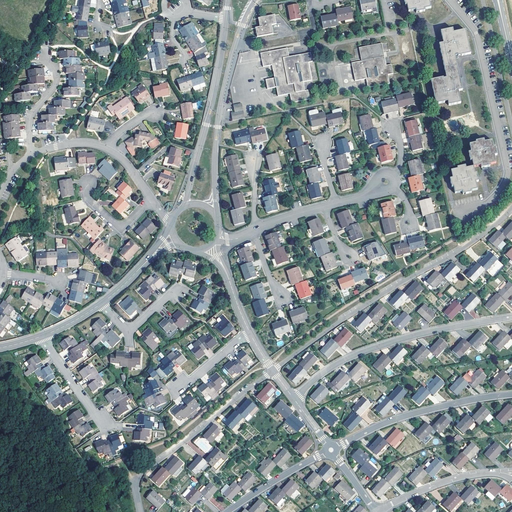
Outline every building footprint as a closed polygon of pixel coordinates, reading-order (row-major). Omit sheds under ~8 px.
[(128,6),(124,7),(123,4),(126,3),(125,0),(122,0),(119,1),(112,3),(114,11),(115,15),(125,12),(129,12),(128,6)] [(362,11),(372,9),(377,8),(375,0),(366,0),(367,1),(365,1),(360,2),(362,11)] [(430,0),(404,0),(406,5),(407,5),(408,11),(416,10),(417,13),(425,11),(425,9),(431,8),(429,0),(430,0)] [(299,12),(298,4),(288,6),(291,21),(301,19),(299,12)] [(88,14),(89,8),(79,6),(74,5),(73,11),(78,12),(77,20),(79,20),(87,21),(88,14)] [(336,10),(338,22),(345,20),(353,19),(351,8),(345,9),(344,9),(336,10)] [(125,12),(115,15),(118,28),(130,25),(132,24),(131,20),(128,21),(125,12)] [(338,26),(336,14),(327,16),(327,17),(326,17),(321,18),(323,28),(338,26)] [(276,24),(275,15),(258,18),(260,27),(255,28),(257,37),(273,34),(272,25),(276,24)] [(88,31),(87,21),(79,20),(80,26),(78,26),(79,37),(88,36),(88,31)] [(163,43),(164,24),(156,24),(155,28),(154,28),(154,39),(156,39),(155,45),(163,43)] [(189,25),(180,30),(184,37),(187,42),(196,36),(189,25)] [(439,44),(444,69),(457,66),(455,56),(456,56),(458,56),(471,54),(465,30),(454,33),(453,29),(441,32),(443,44),(439,44)] [(196,36),(187,42),(190,46),(194,53),(203,47),(201,44),(196,36)] [(100,43),(95,44),(97,55),(111,52),(109,41),(100,43)] [(153,45),(154,52),(150,53),(149,54),(150,59),(151,58),(166,56),(165,51),(163,43),(155,45),(153,45)] [(393,74),(391,65),(386,66),(382,43),(359,48),(361,61),(352,63),(355,81),(366,79),(368,88),(390,84),(388,75),(393,74)] [(209,64),(205,54),(208,53),(206,46),(205,46),(203,47),(194,53),(198,62),(200,67),(209,64)] [(282,54),(281,49),(261,53),(263,67),(272,65),(274,78),(266,80),(267,89),(276,87),(278,96),(290,94),(292,103),(310,99),(308,90),(305,91),(303,82),(312,80),(308,62),(312,62),(311,53),(289,57),(288,53),(282,54)] [(166,56),(151,58),(153,71),(168,68),(166,60),(166,56)] [(460,79),(457,66),(444,69),(446,78),(443,79),(443,78),(431,81),(436,104),(448,102),(449,106),(461,103),(458,91),(462,90),(460,79)] [(31,70),(32,77),(44,76),(44,69),(31,70)] [(190,76),(193,87),(194,90),(206,86),(205,83),(205,82),(202,72),(198,73),(196,74),(190,76)] [(37,84),(45,83),(44,80),(44,76),(32,77),(31,77),(31,81),(32,85),(37,84)] [(181,91),(193,87),(190,76),(177,81),(181,91)] [(153,88),(155,98),(162,96),(162,94),(170,93),(168,86),(166,83),(160,85),(160,86),(153,88)] [(30,92),(38,92),(37,88),(37,84),(32,85),(30,85),(24,86),(25,89),(25,93),(30,92)] [(150,96),(142,85),(138,88),(139,89),(132,94),(139,103),(143,100),(146,98),(146,99),(150,96)] [(17,94),(17,101),(30,100),(30,92),(25,93),(17,94)] [(411,93),(396,97),(399,108),(407,106),(407,105),(408,105),(413,103),(411,93)] [(119,120),(135,109),(127,98),(113,108),(111,105),(107,108),(113,116),(115,114),(119,120)] [(392,111),(399,110),(396,100),(381,103),(384,114),(392,112),(392,111)] [(191,103),(181,104),(183,119),(194,118),(191,103)] [(232,113),(234,120),(245,118),(242,104),(234,106),(236,112),(232,113)] [(319,126),(327,124),(324,113),(318,115),(310,117),(312,127),(318,125),(319,126)] [(341,113),(333,115),(326,116),(329,128),(337,126),(337,125),(343,123),(341,113)] [(7,123),(19,122),(20,122),(19,115),(6,116),(7,120),(7,123)] [(361,132),(373,129),(371,122),(370,115),(360,118),(362,125),(359,125),(361,132)] [(97,130),(97,131),(103,133),(105,122),(90,118),(87,129),(93,130),(93,129),(97,130)] [(405,121),(409,137),(422,134),(421,127),(417,128),(416,121),(415,121),(415,119),(405,121)] [(7,131),(20,129),(19,125),(19,122),(7,123),(6,123),(7,131)] [(189,125),(178,123),(176,132),(175,137),(186,139),(189,125)] [(7,138),(20,137),(20,134),(20,129),(7,131),(7,138)] [(265,129),(253,132),(250,132),(252,144),(261,142),(261,141),(262,141),(267,140),(265,129)] [(378,138),(376,129),(366,131),(366,132),(364,133),(365,139),(368,138),(369,145),(372,145),(374,144),(375,149),(378,148),(384,147),(383,141),(379,142),(378,138)] [(251,141),(249,130),(234,134),(236,144),(241,143),(242,143),(243,144),(251,141)] [(292,149),(303,146),(301,137),(300,137),(299,131),(288,134),(292,149)] [(135,136),(142,143),(142,141),(143,140),(148,141),(149,144),(152,148),(154,149),(159,145),(160,143),(157,139),(155,140),(152,135),(140,132),(135,135),(135,136)] [(422,149),(420,140),(422,140),(421,135),(409,138),(410,143),(408,143),(409,147),(411,147),(413,152),(422,149)] [(142,143),(135,136),(135,138),(132,138),(131,139),(126,142),(129,147),(128,148),(132,155),(136,155),(137,151),(137,150),(138,147),(141,147),(142,143)] [(340,155),(350,153),(346,139),(337,141),(338,147),(340,155)] [(497,155),(495,147),(494,147),(492,141),(484,143),(484,140),(476,142),(476,143),(470,145),(471,152),(469,153),(470,161),(472,161),(473,167),(481,166),(482,168),(485,168),(490,167),(489,165),(496,163),(494,156),(497,155)] [(310,155),(308,145),(297,148),(301,163),(311,161),(310,156),(310,155)] [(391,154),(389,145),(384,147),(378,148),(382,163),(392,161),(391,156),(391,154)] [(171,158),(170,158),(168,163),(179,167),(181,158),(180,158),(183,150),(172,147),(169,155),(172,156),(171,158)] [(87,162),(88,163),(88,164),(96,163),(94,153),(87,153),(87,152),(79,152),(80,162),(87,162)] [(281,169),(277,154),(267,157),(269,165),(271,164),(272,171),(281,169)] [(229,172),(240,170),(238,161),(237,161),(237,160),(236,155),(226,158),(229,172)] [(347,162),(345,155),(335,157),(337,165),(339,172),(349,169),(347,162)] [(68,158),(66,157),(63,157),(64,159),(55,160),(56,170),(69,169),(69,167),(76,167),(75,158),(68,159),(68,158)] [(101,168),(100,169),(104,172),(105,173),(104,175),(109,180),(118,172),(107,162),(104,160),(99,165),(101,168)] [(423,175),(419,160),(409,162),(410,167),(411,168),(410,169),(412,177),(423,175)] [(310,184),(320,182),(318,174),(317,168),(316,168),(315,165),(306,167),(307,170),(310,184)] [(455,194),(463,192),(463,195),(471,193),(471,191),(478,190),(476,182),(478,182),(478,179),(477,173),(475,174),(473,167),(466,169),(465,166),(457,168),(457,170),(451,172),(453,179),(450,180),(452,188),(454,187),(455,194)] [(243,179),(241,170),(229,173),(233,188),(243,185),(242,180),(243,179)] [(165,189),(170,191),(174,178),(161,173),(158,183),(166,186),(165,189)] [(350,174),(338,176),(340,185),(341,185),(341,186),(343,191),(353,189),(350,174)] [(423,191),(420,176),(409,179),(411,187),(412,188),(413,193),(423,191)] [(71,187),(73,187),(71,179),(60,181),(63,197),(72,196),(71,189),(71,187)] [(264,189),(265,193),(263,193),(265,197),(278,194),(276,188),(279,187),(278,183),(275,184),(274,179),(264,182),(265,187),(265,189),(264,189)] [(128,195),(129,194),(132,190),(125,183),(118,189),(119,191),(117,193),(121,197),(125,201),(128,198),(126,197),(128,195)] [(308,186),(310,193),(312,200),(322,197),(320,190),(318,183),(308,186)] [(232,196),(235,210),(246,207),(242,193),(232,196)] [(278,211),(274,195),(263,198),(265,208),(266,207),(266,208),(267,213),(278,211)] [(125,201),(121,197),(112,206),(120,213),(128,204),(125,201)] [(423,217),(434,214),(431,199),(420,202),(422,208),(421,208),(423,217)] [(381,205),(383,212),(385,219),(395,217),(394,212),(394,211),(394,210),(392,202),(381,205)] [(80,222),(79,216),(77,217),(77,214),(75,207),(65,209),(69,225),(80,222)] [(231,211),(234,225),(245,223),(243,215),(241,209),(231,211)] [(343,229),(353,225),(348,211),(338,214),(340,220),(340,221),(343,229)] [(440,229),(437,214),(426,217),(428,222),(428,223),(427,223),(429,232),(440,229)] [(100,228),(94,223),(92,220),(93,219),(90,216),(82,225),(92,235),(92,236),(95,239),(104,229),(101,227),(100,228)] [(395,227),(393,218),(382,221),(385,236),(396,233),(395,227)] [(319,224),(317,219),(308,223),(314,237),(324,233),(321,225),(319,226),(319,224)] [(157,227),(149,220),(144,226),(143,225),(136,232),(143,239),(150,232),(151,233),(157,227)] [(511,222),(505,230),(506,232),(503,235),(506,237),(509,241),(511,237),(511,222)] [(362,237),(357,224),(346,228),(349,237),(350,236),(351,237),(353,242),(362,239),(362,237)] [(499,231),(492,238),(493,239),(490,242),(496,248),(506,237),(503,235),(502,234),(499,231)] [(281,247),(276,233),(266,237),(268,242),(268,243),(267,243),(270,251),(281,247)] [(408,240),(410,250),(424,247),(422,237),(408,240)] [(21,246),(15,238),(6,244),(9,248),(12,253),(21,246)] [(324,239),(314,243),(319,258),(329,254),(327,248),(327,247),(324,239)] [(105,247),(106,246),(100,240),(90,250),(94,253),(95,252),(98,255),(99,254),(101,257),(107,259),(109,258),(111,257),(114,249),(109,247),(109,249),(108,249),(106,248),(105,247)] [(125,249),(124,250),(121,252),(121,255),(127,260),(131,256),(132,256),(139,248),(131,240),(125,246),(126,247),(125,249)] [(364,247),(367,255),(369,254),(372,261),(380,258),(378,252),(374,243),(364,247)] [(411,253),(408,243),(394,247),(396,256),(411,253)] [(27,255),(21,246),(12,253),(15,257),(18,262),(27,255)] [(243,265),(253,261),(251,256),(251,255),(252,255),(249,247),(241,250),(238,251),(243,265)] [(273,261),(275,267),(288,262),(283,247),(272,251),(275,260),(274,260),(273,261)] [(491,252),(482,261),(484,263),(480,266),(485,270),(486,271),(498,259),(491,252)] [(47,265),(47,253),(36,254),(37,265),(42,265),(47,265)] [(47,253),(47,265),(52,265),(58,265),(57,255),(57,253),(47,253)] [(335,262),(332,253),(321,257),(327,272),(336,268),(335,264),(334,262),(335,262)] [(78,254),(68,255),(69,266),(74,266),(79,266),(78,254)] [(68,255),(57,255),(58,265),(58,267),(64,267),(69,266),(68,255)] [(184,264),(182,272),(186,273),(185,276),(193,278),(196,267),(192,266),(193,263),(185,261),(184,264)] [(182,275),(182,272),(184,264),(177,262),(176,265),(172,264),(169,274),(178,276),(178,274),(182,275)] [(255,272),(252,262),(241,266),(246,281),(256,277),(254,273),(254,272),(255,272)] [(452,263),(444,272),(446,273),(443,277),(444,278),(448,282),(460,269),(452,263)] [(478,263),(469,272),(471,274),(468,277),(473,282),(485,270),(480,266),(479,264),(478,263)] [(293,286),(303,282),(298,268),(288,271),(290,277),(290,278),(293,286)] [(369,278),(365,268),(356,272),(351,274),(355,283),(369,278)] [(86,283),(90,284),(93,274),(82,271),(79,281),(86,283)] [(437,271),(430,278),(432,279),(429,283),(435,288),(444,278),(443,277),(441,275),(437,271)] [(156,288),(158,290),(164,284),(157,276),(154,279),(151,277),(146,282),(153,290),(154,290),(156,288)] [(355,285),(352,276),(345,278),(338,281),(342,291),(355,285)] [(86,283),(79,281),(75,280),(73,285),(72,290),(83,293),(86,283)] [(146,300),(153,294),(150,292),(153,290),(146,282),(140,287),(142,290),(139,293),(146,300)] [(308,288),(306,282),(295,285),(298,294),(299,294),(300,295),(301,300),(311,296),(308,288)] [(416,282),(408,290),(409,292),(406,295),(408,297),(412,300),(423,288),(416,282)] [(507,296),(508,298),(511,293),(511,284),(509,282),(498,294),(503,299),(504,300),(507,296)] [(256,301),(266,298),(264,292),(264,291),(262,283),(251,287),(256,301)] [(452,286),(447,290),(451,295),(457,291),(452,286)] [(22,297),(31,303),(37,293),(32,290),(28,287),(22,297)] [(201,295),(199,299),(200,299),(209,304),(213,297),(210,295),(212,292),(203,287),(199,294),(201,295)] [(80,303),(83,293),(72,290),(71,295),(69,300),(80,303)] [(394,301),(391,304),(397,309),(408,297),(406,295),(405,294),(401,290),(392,300),(394,301)] [(37,293),(31,303),(40,308),(42,304),(46,298),(43,296),(37,293)] [(48,294),(46,298),(42,304),(52,309),(57,299),(53,297),(48,294)] [(470,309),(471,310),(480,301),(473,294),(462,306),(463,307),(467,312),(470,309)] [(498,294),(497,294),(486,306),(493,312),(501,303),(500,302),(503,299),(498,294)] [(120,305),(130,316),(136,310),(134,308),(137,305),(130,297),(120,305)] [(57,299),(52,309),(61,315),(66,304),(60,301),(57,299)] [(205,311),(209,304),(200,299),(198,302),(195,300),(191,308),(200,313),(202,309),(205,311)] [(267,307),(264,299),(253,303),(258,318),(268,314),(266,309),(266,308),(267,307)] [(461,306),(456,300),(444,313),(451,319),(460,310),(458,309),(461,306)] [(2,306),(0,307),(0,311),(1,312),(8,317),(14,308),(4,302),(2,306)] [(380,304),(371,313),(373,315),(370,318),(372,320),(376,323),(387,311),(380,304)] [(428,319),(431,322),(436,316),(424,305),(418,312),(427,320),(428,319)] [(289,313),(293,324),(307,319),(304,309),(299,311),(298,311),(298,310),(289,313)] [(178,327),(180,329),(186,324),(184,322),(187,318),(180,311),(173,317),(175,318),(172,321),(178,327)] [(0,323),(5,327),(11,319),(8,317),(1,312),(0,313),(0,323)] [(402,326),(403,328),(412,318),(409,316),(404,312),(393,324),(399,330),(402,326)] [(364,313),(356,322),(357,324),(354,327),(361,332),(372,320),(370,318),(368,317),(364,313)] [(225,318),(219,323),(221,326),(218,329),(225,337),(231,332),(230,330),(233,327),(225,318)] [(106,330),(107,330),(105,327),(106,325),(100,319),(93,326),(96,330),(94,332),(99,337),(106,330)] [(172,321),(171,319),(168,321),(166,319),(159,325),(167,333),(170,330),(172,332),(178,327),(172,321)] [(272,326),(276,336),(277,338),(279,339),(282,338),(283,336),(283,334),(290,331),(286,320),(278,323),(278,324),(277,324),(272,326)] [(343,342),(344,344),(352,335),(345,328),(334,341),(338,344),(339,346),(340,346),(343,342)] [(153,340),(157,337),(149,329),(143,335),(144,337),(141,339),(151,349),(157,344),(153,340)] [(106,330),(99,337),(93,343),(96,346),(102,340),(104,343),(107,341),(113,348),(120,340),(111,330),(109,333),(106,330)] [(480,331),(472,340),(473,341),(470,345),(471,346),(476,350),(488,338),(480,331)] [(502,336),(501,335),(492,344),(500,351),(511,338),(510,337),(505,333),(502,336)] [(199,341),(205,349),(208,347),(210,349),(217,344),(210,335),(207,338),(205,335),(199,341)] [(68,349),(70,351),(78,345),(74,339),(71,341),(69,337),(60,343),(65,351),(68,349)] [(440,338),(432,347),(433,349),(430,352),(431,352),(436,357),(448,345),(440,338)] [(334,341),(332,339),(320,351),(328,358),(336,349),(335,347),(338,344),(334,341)] [(462,344),(461,342),(453,351),(460,358),(471,346),(470,345),(469,343),(465,340),(462,344)] [(205,349),(199,341),(193,346),(195,348),(191,351),(198,359),(205,354),(203,351),(205,349)] [(83,342),(78,345),(70,351),(72,354),(69,356),(74,364),(83,358),(80,354),(88,348),(83,342)] [(400,345),(391,354),(393,355),(390,359),(393,362),(395,364),(402,357),(407,351),(400,345)] [(429,351),(425,347),(422,350),(420,349),(412,358),(419,365),(431,352),(430,352),(429,351)] [(249,371),(246,367),(249,365),(247,362),(250,359),(243,351),(237,357),(239,359),(236,361),(243,369),(246,374),(249,371)] [(120,366),(128,367),(129,355),(125,355),(125,353),(117,352),(116,357),(112,357),(111,364),(120,365),(120,366)] [(167,357),(175,366),(177,364),(179,366),(186,360),(179,352),(175,355),(173,352),(167,357)] [(131,371),(132,367),(136,367),(136,364),(140,364),(141,353),(132,353),(132,355),(129,355),(128,367),(127,371),(131,371)] [(313,361),(316,358),(311,353),(299,365),(300,366),(305,371),(306,372),(315,362),(313,361)] [(42,362),(37,355),(28,361),(30,365),(27,367),(30,370),(25,373),(27,377),(35,371),(41,367),(39,364),(42,362)] [(388,358),(386,355),(383,358),(381,357),(373,366),(380,373),(385,368),(387,371),(391,367),(390,366),(393,362),(390,359),(388,358)] [(175,366),(167,357),(161,362),(163,365),(160,368),(167,376),(174,370),(172,368),(175,366)] [(405,359),(402,357),(395,364),(398,367),(405,359)] [(243,369),(236,361),(233,364),(231,361),(224,367),(231,375),(235,372),(237,375),(243,369)] [(352,374),(349,377),(350,378),(355,383),(366,370),(359,364),(351,372),(352,374)] [(53,373),(48,366),(46,368),(43,365),(41,367),(35,371),(39,378),(42,376),(44,379),(45,379),(48,383),(55,378),(52,374),(53,373)] [(89,380),(98,374),(94,368),(91,370),(88,366),(80,372),(85,379),(88,377),(89,380)] [(305,371),(300,366),(289,378),(296,385),(304,375),(303,374),(305,371)] [(157,374),(152,368),(147,372),(153,378),(157,374)] [(476,384),(477,386),(486,376),(479,370),(472,378),(467,374),(463,378),(467,382),(468,383),(473,388),(476,384)] [(508,376),(502,370),(491,383),(498,390),(507,380),(506,379),(508,376)] [(340,374),(331,384),(330,382),(327,385),(336,393),(350,378),(349,377),(348,376),(344,372),(341,376),(340,374)] [(210,384),(216,392),(223,387),(220,384),(224,382),(217,373),(210,379),(212,382),(210,384)] [(98,374),(89,380),(91,383),(89,385),(94,393),(102,386),(100,383),(103,381),(98,374)] [(430,393),(432,394),(434,391),(436,392),(445,383),(437,376),(426,389),(429,392),(430,393)] [(464,385),(467,382),(463,378),(461,376),(450,389),(457,396),(465,386),(464,385)] [(158,393),(159,393),(157,389),(159,388),(156,380),(146,385),(148,389),(145,390),(148,397),(158,393)] [(52,402),(61,396),(58,393),(61,391),(56,384),(47,390),(50,393),(47,395),(49,398),(47,400),(49,404),(52,402)] [(216,392),(210,384),(207,386),(205,384),(198,389),(205,397),(204,398),(207,401),(211,398),(213,400),(219,395),(216,392)] [(264,403),(271,396),(276,390),(269,384),(260,394),(261,395),(258,398),(264,404),(264,403)] [(329,392),(323,386),(320,389),(319,388),(311,397),(318,404),(329,392)] [(393,403),(394,404),(397,400),(398,402),(407,392),(399,386),(388,398),(393,403)] [(426,395),(429,392),(426,389),(423,387),(412,398),(419,405),(427,397),(426,395)] [(125,393),(122,395),(119,392),(117,394),(114,390),(105,396),(110,404),(112,402),(114,405),(127,396),(125,393)] [(147,406),(152,405),(154,403),(156,407),(166,403),(162,395),(159,396),(158,393),(148,397),(144,399),(147,406)] [(63,394),(61,396),(52,402),(56,408),(61,404),(64,408),(73,402),(68,395),(65,396),(63,394)] [(127,396),(114,405),(116,408),(114,409),(119,417),(131,409),(126,402),(129,399),(127,396)] [(199,406),(197,404),(190,396),(184,401),(186,404),(183,406),(190,414),(196,409),(199,406)] [(274,399),(271,396),(264,403),(267,406),(274,399)] [(380,405),(386,398),(383,396),(377,403),(380,405)] [(355,412),(358,415),(361,412),(362,413),(371,404),(363,397),(352,410),(355,412)] [(386,398),(380,405),(376,410),(383,416),(391,407),(390,406),(393,403),(388,398),(387,397),(386,398)] [(249,400),(240,409),(241,410),(238,413),(243,418),(247,421),(259,409),(256,406),(249,400)] [(289,411),(290,409),(281,401),(274,409),(287,420),(292,414),(289,411)] [(183,406),(183,405),(180,408),(178,406),(171,412),(179,420),(182,417),(184,419),(187,417),(189,419),(190,417),(192,416),(190,414),(183,406)] [(476,417),(473,420),(475,421),(479,425),(490,413),(483,406),(475,415),(476,417)] [(511,415),(511,408),(510,406),(507,409),(505,408),(496,418),(503,425),(511,415)] [(320,416),(328,424),(330,423),(333,425),(338,420),(326,409),(320,416)] [(74,428),(84,422),(82,419),(83,417),(79,410),(70,416),(72,420),(69,422),(74,428)] [(236,411),(227,420),(229,421),(226,425),(232,430),(243,418),(238,413),(237,412),(236,411)] [(358,415),(355,412),(344,425),(351,431),(360,422),(358,421),(361,418),(359,416),(358,415)] [(300,424),(301,422),(292,414),(287,420),(285,421),(288,424),(287,426),(287,428),(291,431),(293,431),(294,429),(298,433),(303,427),(300,424)] [(436,426),(433,429),(439,434),(451,422),(443,415),(435,424),(436,426)] [(141,425),(140,429),(149,429),(152,430),(152,422),(154,422),(154,417),(139,416),(138,425),(141,425)] [(466,419),(465,418),(456,427),(463,434),(475,421),(473,420),(472,418),(469,416),(466,419)] [(74,428),(68,432),(73,438),(81,433),(84,437),(92,431),(87,423),(85,425),(84,422),(74,428)] [(426,422),(418,432),(419,433),(416,436),(422,441),(433,429),(432,428),(426,422)] [(213,429),(212,428),(203,437),(211,443),(222,431),(216,426),(213,429)] [(140,429),(138,429),(138,432),(135,432),(135,441),(145,441),(145,437),(149,437),(149,429),(140,429)] [(390,439),(387,442),(388,443),(393,448),(404,435),(397,429),(389,438),(390,439)] [(206,454),(213,446),(200,434),(193,442),(206,454)] [(454,437),(457,443),(462,440),(459,434),(454,437)] [(111,441),(108,442),(113,455),(117,454),(116,451),(122,448),(123,447),(118,435),(110,437),(111,441)] [(303,451),(305,452),(313,443),(306,436),(295,449),(300,454),(303,451)] [(380,436),(372,445),(373,447),(370,450),(376,455),(388,443),(387,442),(386,441),(380,436)] [(108,442),(107,441),(104,442),(103,440),(95,444),(99,453),(103,452),(104,455),(108,453),(110,457),(113,455),(108,442)] [(462,453),(468,459),(471,456),(473,457),(479,450),(472,443),(462,453)] [(485,455),(490,460),(493,457),(495,458),(503,449),(496,443),(485,455)] [(216,448),(208,457),(209,459),(206,462),(207,462),(211,466),(212,467),(224,455),(216,448)] [(276,465),(278,467),(282,464),(283,465),(292,456),(284,449),(272,462),(276,465)] [(352,457),(359,463),(360,462),(363,465),(367,461),(369,459),(359,449),(352,457)] [(452,463),(458,469),(461,465),(462,467),(469,460),(468,459),(462,453),(452,463)] [(198,460),(197,459),(188,468),(196,475),(207,462),(206,462),(205,461),(201,457),(198,460)] [(429,458),(420,467),(425,471),(435,460),(433,458),(432,457),(430,459),(429,458)] [(174,461),(173,460),(165,469),(170,474),(172,476),(184,464),(177,458),(174,461)] [(258,471),(264,476),(267,473),(268,474),(276,465),(272,462),(269,458),(258,471)] [(427,474),(431,477),(433,473),(435,475),(443,466),(436,459),(435,460),(425,471),(427,474)] [(360,469),(367,475),(369,474),(372,477),(377,471),(367,461),(363,465),(362,466),(360,469)] [(328,465),(321,472),(322,473),(319,476),(322,479),(325,482),(335,471),(328,465)] [(409,479),(414,485),(418,481),(419,482),(427,474),(425,471),(420,467),(409,479)] [(163,468),(155,477),(156,478),(153,481),(159,487),(170,474),(165,469),(163,468)] [(384,480),(390,485),(393,482),(395,483),(403,474),(396,468),(389,475),(384,480)] [(315,472),(308,479),(309,481),(306,484),(312,489),(322,479),(319,476),(318,475),(315,472)] [(242,489),(243,490),(246,487),(248,489),(256,479),(249,473),(237,485),(242,489)] [(372,492),(378,497),(381,494),(383,495),(391,486),(390,485),(384,480),(383,479),(372,492)] [(286,489),(283,492),(286,494),(289,497),(292,494),(295,491),(299,487),(292,480),(285,487),(286,489)] [(497,488),(499,487),(491,480),(485,487),(489,491),(486,495),(492,500),(500,492),(501,491),(497,488)] [(352,491),(342,481),(335,488),(349,501),(354,495),(351,492),(352,491)] [(232,497),(233,498),(242,489),(237,485),(234,482),(223,495),(229,500),(232,497)] [(202,494),(207,499),(210,495),(211,497),(217,489),(211,483),(201,493),(202,494)] [(510,502),(511,499),(511,489),(506,485),(502,490),(501,491),(500,492),(510,502)] [(472,486),(463,495),(465,496),(462,499),(464,501),(468,505),(479,492),(472,486)] [(197,497),(201,493),(195,488),(191,492),(185,498),(192,505),(199,498),(197,497)] [(273,496),(271,500),(278,507),(284,501),(281,499),(286,494),(283,492),(282,490),(279,488),(272,495),(273,496)] [(182,496),(185,498),(191,492),(188,489),(182,496)] [(146,498),(155,506),(156,505),(160,508),(165,502),(153,491),(146,498)] [(450,511),(461,499),(460,498),(454,493),(446,502),(447,503),(444,507),(450,511)] [(212,496),(209,500),(221,511),(225,508),(212,496)] [(450,511),(453,511),(464,501),(462,499),(461,499),(450,511)] [(252,510),(250,511),(261,511),(267,506),(260,500),(251,509),(252,510)] [(431,511),(435,508),(428,501),(418,511),(431,511)]
